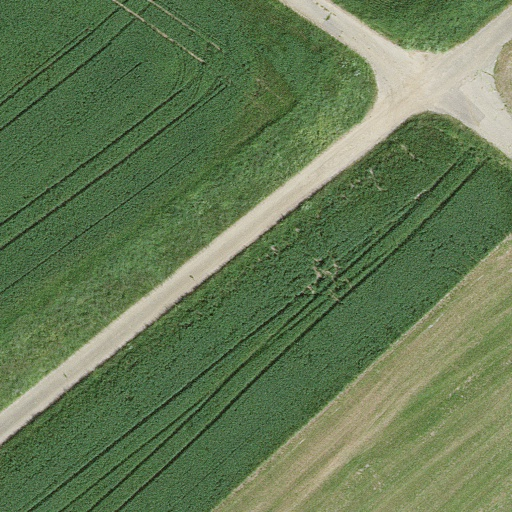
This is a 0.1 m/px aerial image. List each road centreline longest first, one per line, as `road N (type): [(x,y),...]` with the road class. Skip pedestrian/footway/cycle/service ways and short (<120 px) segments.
road 1 (unclassified): [(442,102),(0,454)]
road 2 (unclassified): [(442,102),(293,0)]
